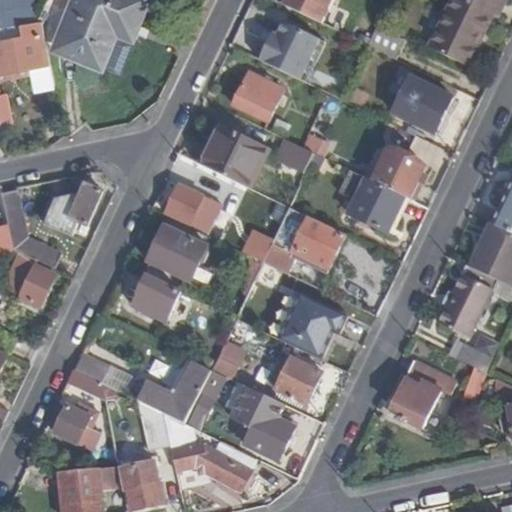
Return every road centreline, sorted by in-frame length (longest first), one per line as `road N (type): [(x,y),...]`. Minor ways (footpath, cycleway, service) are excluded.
road 1 (residential): [(511,85),(311,511)]
road 2 (residential): [(0,479),(165,137)]
road 3 (residential): [(330,511),(511,473)]
road 4 (residential): [(0,172),(165,137)]
road 5 (residential): [(165,137),(230,0)]
